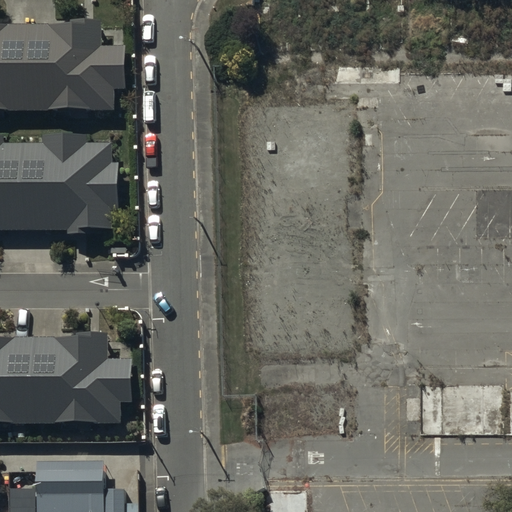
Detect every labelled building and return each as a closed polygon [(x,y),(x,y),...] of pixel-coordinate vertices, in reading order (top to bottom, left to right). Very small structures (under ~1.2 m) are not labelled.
[(260,0),(261,54),(407,53),(406,0),(260,0)] [(511,0),(447,0),(447,53),(462,53),(462,56),(474,57),(474,53),(497,53),(497,57),(508,57),(508,52),(511,52),(511,0)] [(0,120),(117,121),(117,99),(130,99),(130,56),(104,56),(104,32),(0,30),(0,120)] [(511,70),(400,71),(400,104),(511,103),(511,70)] [(243,114),(248,362),(353,358),(348,114),(243,114)] [(0,240),(70,240),(70,246),(90,246),(90,241),(114,241),(114,220),(122,220),(121,173),(116,173),(116,151),(90,151),(90,145),(46,146),(46,151),(6,151),(6,146),(0,145),(0,240)] [(511,227),(428,228),(429,283),(511,282),(511,227)] [(0,433),(123,434),(123,411),(135,411),(135,369),(109,369),(109,344),(0,343),(0,433)] [(504,391),(421,391),(420,446),(504,447),(504,445),(511,444),(511,400),(505,401),(504,391)] [(347,396),(256,398),(257,443),(348,441),(347,396)] [(39,466),(39,511),(140,511),(140,503),(127,503),(127,492),(108,492),(108,466),(39,466)] [(310,511),(310,499),(265,499),(265,511),(310,511)]
